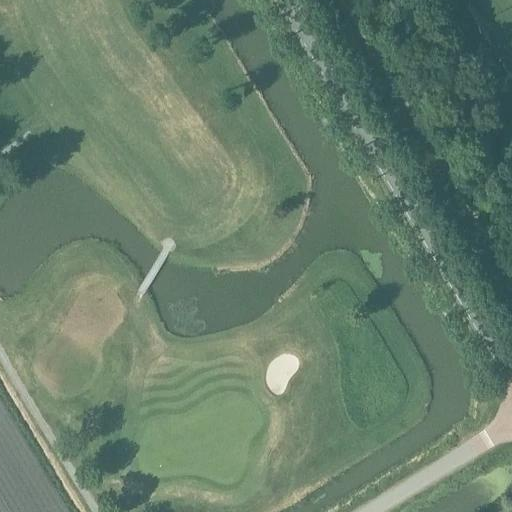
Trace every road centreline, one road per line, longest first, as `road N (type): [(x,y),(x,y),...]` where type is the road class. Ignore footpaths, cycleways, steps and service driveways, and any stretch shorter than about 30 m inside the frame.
road 1 (tertiary): [(511,375),(284,0)]
road 2 (unclassified): [(361,511),(511,415)]
